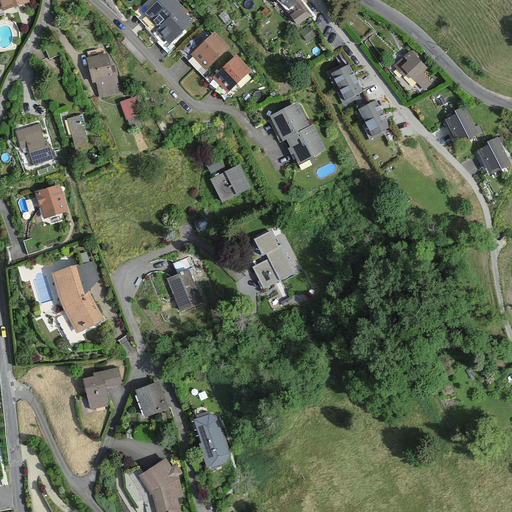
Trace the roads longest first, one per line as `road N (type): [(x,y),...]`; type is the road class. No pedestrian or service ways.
road 1 (residential): [(319,0),(471,176),(489,216),(511,331)]
road 2 (tertiary): [(363,0),(399,18),(477,94),(511,107)]
road 3 (tertiary): [(20,511),(0,329)]
